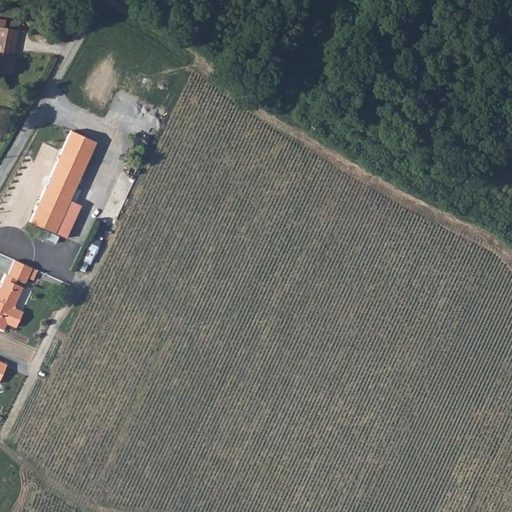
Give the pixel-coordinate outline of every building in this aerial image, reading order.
[(0,0),(0,8),(20,12),(22,0),(0,0)] [(22,0),(20,12),(30,13),(32,0),(22,0)] [(0,68),(8,70),(11,56),(18,23),(11,21),(9,28),(4,27),(5,20),(0,18),(0,68)] [(50,178),(51,179),(75,189),(95,143),(70,132),(50,178)] [(45,188),(30,223),(55,235),(75,189),(51,179),(46,189),(45,188)] [(22,187),(14,204),(25,209),(33,191),(22,187)] [(89,242),(78,266),(88,270),(99,246),(89,242)] [(0,330),(4,332),(7,324),(17,328),(24,313),(16,309),(16,305),(23,288),(15,284),(17,280),(6,276),(0,290),(0,330)]
